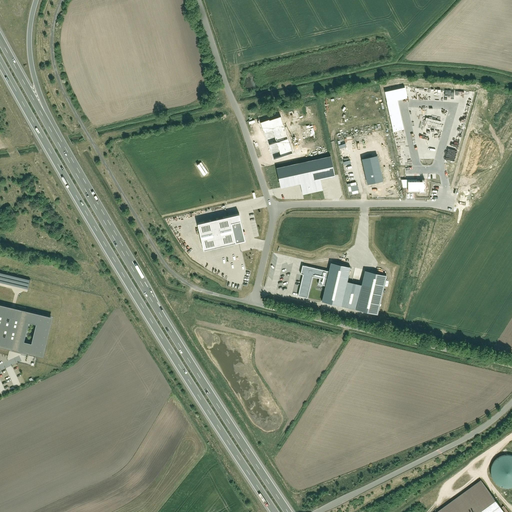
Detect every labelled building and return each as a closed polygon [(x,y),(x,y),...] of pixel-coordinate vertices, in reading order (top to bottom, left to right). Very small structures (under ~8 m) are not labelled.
[(261,122),(273,159),(293,153),(281,115),(261,122)] [(278,167),(282,186),(300,182),(303,194),(323,189),(321,178),(335,175),(331,155),(278,167)] [(377,155),(363,158),(368,183),(383,180),(377,155)] [(201,161),(195,164),(197,167),(199,166),(200,168),(203,166),(204,167),(201,169),(202,171),(201,172),(202,172),(206,170),(201,161)] [(348,191),(351,190),(352,193),(358,192),(355,181),(346,183),(348,191)] [(238,212),(198,221),(204,248),(245,239),(238,212)] [(378,314),(387,275),(363,269),(359,284),(347,281),(350,267),(328,261),(326,270),(323,285),(319,301),(378,314)] [(323,285),(326,270),(300,264),(298,273),(301,274),(297,295),(306,297),(311,275),(318,277),(316,284),(323,285)] [(0,281),(32,289),(34,279),(0,270),(0,281)] [(0,345),(12,348),(37,354),(45,356),(54,316),(14,306),(0,302),(0,345)] [(511,454),(510,454),(504,455),(500,457),(495,461),(493,467),(492,472),(494,478),(497,483),(502,486),(507,488),(511,487),(511,454)] [(505,511),(483,480),(437,511),(505,511)]
